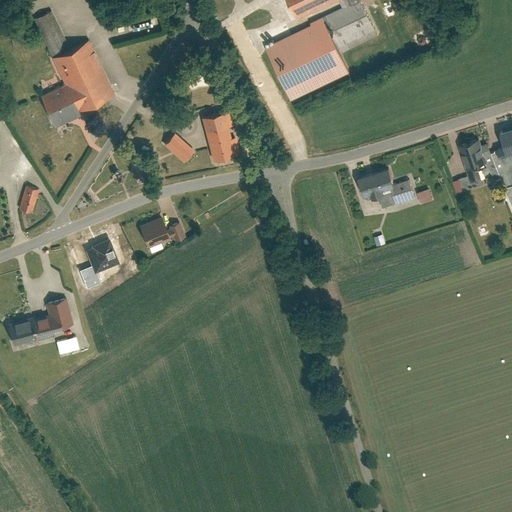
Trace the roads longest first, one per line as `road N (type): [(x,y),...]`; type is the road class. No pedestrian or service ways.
road 1 (unclassified): [(271,172),(373,511)]
road 2 (residential): [(194,10),(56,234)]
road 3 (tertiary): [(511,107),(339,160),(271,172)]
road 4 (tertiary): [(271,172),(241,170),(167,191),(56,234)]
road 5 (residential): [(271,172),(194,10)]
